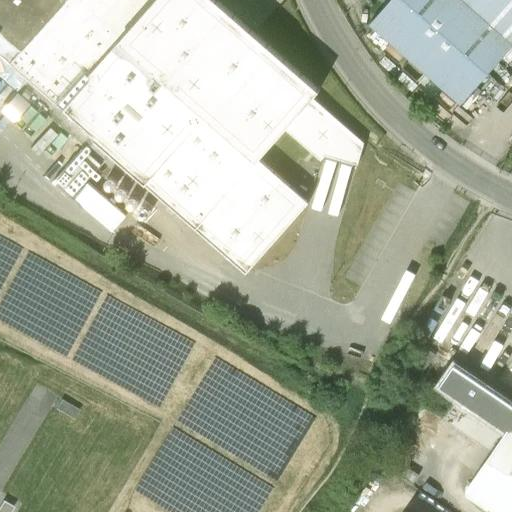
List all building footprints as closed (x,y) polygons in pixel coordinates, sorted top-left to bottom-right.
[(0,0),(0,50),(251,272),(311,204),(263,162),(289,132),(316,102),(322,95),(254,35),(214,0),(0,0)] [(511,49),(511,0),(394,0),(369,29),(460,109),(511,49)] [(18,92),(3,109),(16,120),(30,103),(18,92)] [(365,143),(316,102),(289,132),(317,158),(356,168),(363,149),(365,143)] [(113,232),(129,214),(91,178),(98,170),(80,153),(56,178),(113,232)] [(511,345),(486,328),(462,366),(511,398),(511,345)] [(84,411),(67,402),(62,413),(79,422),(84,411)] [(511,511),(511,431),(465,497),(488,511),(511,511)]
